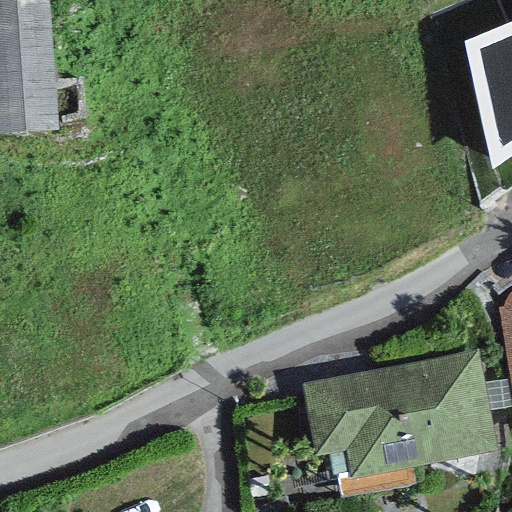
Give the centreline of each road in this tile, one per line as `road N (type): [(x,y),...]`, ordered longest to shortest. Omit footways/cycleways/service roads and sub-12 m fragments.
road 1 (residential): [(198,388),(441,285),(511,233)]
road 2 (residential): [(0,473),(198,388)]
road 3 (residential): [(198,388),(219,458),(219,511)]
